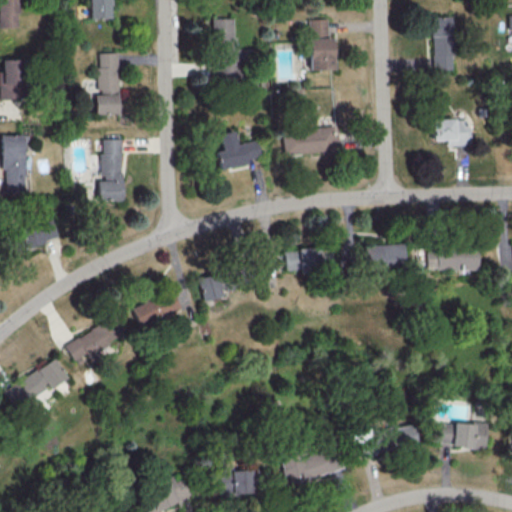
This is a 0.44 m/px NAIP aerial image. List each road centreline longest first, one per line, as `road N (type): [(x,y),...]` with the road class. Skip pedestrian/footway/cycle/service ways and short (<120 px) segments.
road 1 (residential): [(511,192),(249,211),(100,264),(0,331)]
road 2 (residential): [(163,0),(172,233)]
road 3 (residential): [(380,0),(386,197)]
road 4 (residential): [(511,500),(416,496),(362,511)]
